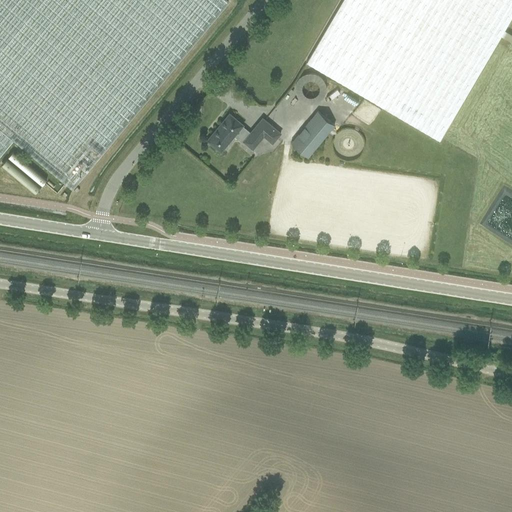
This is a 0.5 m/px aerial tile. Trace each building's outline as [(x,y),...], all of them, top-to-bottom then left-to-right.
[(0,0),(0,156),(14,140),(72,189),(228,1),(226,0),(0,0)] [(511,40),(511,35),(504,30),(511,15),(511,0),(342,0),(306,62),(440,139),(501,36),(511,42),(511,40)] [(297,101),(325,100),(324,73),(296,74),(297,101)] [(308,157),(335,125),(317,110),(291,142),(308,157)] [(235,134),(243,141),(249,133),(241,127),(242,126),(229,114),(207,140),(221,151),(235,134)] [(262,117),(250,132),(249,133),(243,141),(242,141),(244,143),(252,150),(263,137),(272,144),(281,133),(262,117)] [(11,151),(1,165),(36,192),(46,179),(11,151)]
